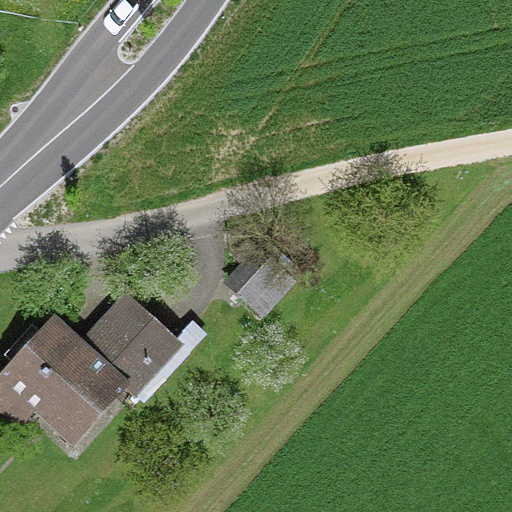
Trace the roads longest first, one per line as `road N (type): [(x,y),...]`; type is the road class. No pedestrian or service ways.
road 1 (track): [(511,145),(144,225),(0,241)]
road 2 (tertiary): [(0,180),(127,55),(169,0)]
